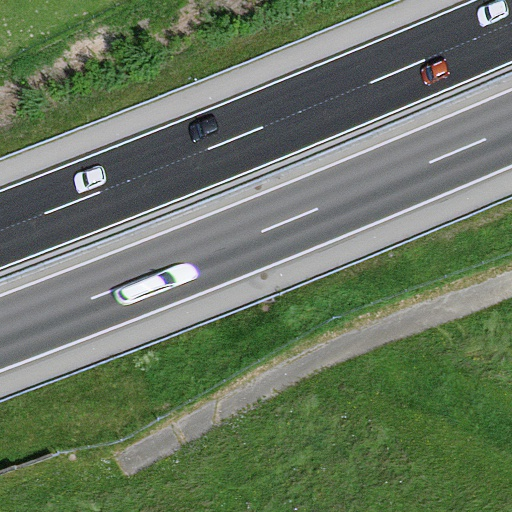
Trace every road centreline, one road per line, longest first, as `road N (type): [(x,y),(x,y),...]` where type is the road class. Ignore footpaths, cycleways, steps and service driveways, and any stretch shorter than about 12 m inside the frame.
road 1 (motorway): [(511,22),(0,229)]
road 2 (motorway): [(0,330),(511,126)]
road 3 (track): [(511,284),(319,357),(119,465)]
